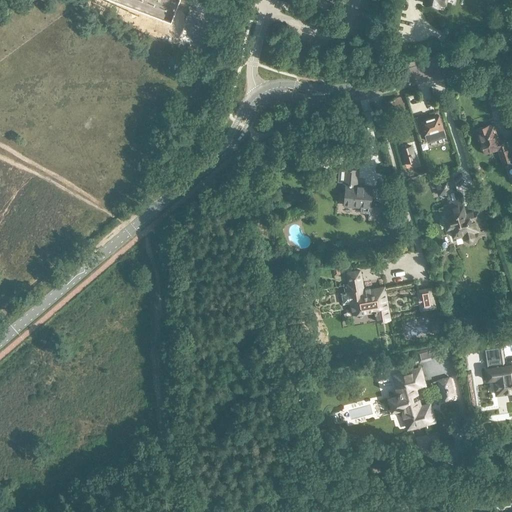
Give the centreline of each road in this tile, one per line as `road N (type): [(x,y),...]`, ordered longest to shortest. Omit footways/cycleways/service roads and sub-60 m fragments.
road 1 (secondary): [(226,147),(0,342)]
road 2 (track): [(172,511),(157,359),(159,286),(140,235)]
road 3 (secondary): [(331,93),(511,52)]
road 4 (track): [(511,466),(378,511)]
